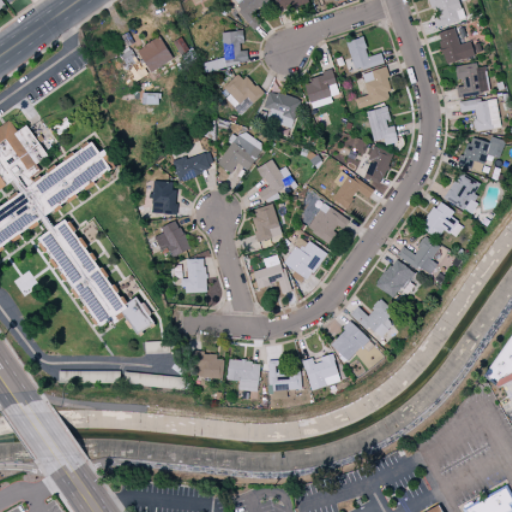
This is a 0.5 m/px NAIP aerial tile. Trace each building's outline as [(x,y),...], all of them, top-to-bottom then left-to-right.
[(237,5),(238,4),(242,0),(270,0),(272,2),(266,7),(266,6),(264,8),(263,8),(261,9),(260,8),(256,10),(253,13),(262,24),(254,30),(249,25),(239,12),(242,10),(237,5)] [(275,0),(309,0),(310,2),(296,7),(296,8),(295,8),(290,10),(289,7),(279,10),(275,0)] [(439,28),(436,17),(441,16),(437,6),(432,8),(428,0),(459,0),(462,8),(462,9),(457,11),(460,20),(460,21),(457,22),(456,21),(451,23),(451,24),(439,28)] [(462,8),(463,8),(466,18),(460,20),(457,11),(462,9),(462,8)] [(455,28),(460,26),(464,37),(458,39),(455,28)] [(447,64),(443,53),(442,53),(441,50),(439,42),(444,40),(441,33),(455,28),(458,39),(460,45),(471,41),(476,56),(464,60),(464,59),(447,64)] [(222,33),(237,31),(243,30),(244,41),(245,43),(240,44),(241,51),(248,50),(249,61),(239,62),(225,63),(225,57),(222,33)] [(138,51),(143,48),(143,46),(159,36),(173,58),(151,72),(143,59),(138,51)] [(348,72),(344,60),(351,57),(346,43),(360,38),(360,37),(363,36),(367,49),(366,49),(369,57),(378,54),(377,51),(381,50),(385,63),(363,70),(362,67),(348,72)] [(181,37),(189,50),(188,50),(189,51),(181,56),(173,43),(181,37)] [(143,59),(151,72),(138,80),(134,75),(133,76),(129,69),(126,71),(123,66),(126,64),(121,56),(124,54),(122,51),(129,47),(130,50),(131,49),(134,54),(139,62),(143,59)] [(189,50),(192,48),(198,57),(187,65),(181,56),(189,51),(188,50),(189,50)] [(239,62),(240,63),(206,73),(203,63),(225,57),(225,63),(239,62)] [(459,98),(458,94),(457,87),(464,86),(463,81),(458,82),(455,67),(477,63),(478,68),(476,68),(480,92),(482,92),(483,94),(459,98)] [(359,109),(356,99),(368,95),(364,83),(365,83),(374,80),(372,72),(372,71),(387,66),(390,77),(388,78),(391,87),(390,87),(391,90),(391,91),(388,92),(390,99),(359,109)] [(480,92),(482,92),(491,90),(487,66),(478,68),(476,68),(480,92)] [(305,85),(311,83),(310,79),(323,75),(323,73),(322,72),(329,70),(332,69),(337,84),(328,86),(331,96),(311,103),(305,85)] [(372,72),(363,75),(365,83),(374,80),(372,72)] [(224,88),(238,74),(243,80),(247,76),(264,93),(254,104),(248,97),(240,104),(239,103),(224,88)] [(263,107),(269,91),(277,94),(278,92),(284,95),(284,94),(299,99),(299,100),(301,101),(294,120),(283,116),(284,113),(271,108),(270,110),(263,107)] [(143,93),(159,93),(159,99),(159,105),(143,104),(143,93)] [(502,94),(508,93),(510,101),(504,102),(502,94)] [(248,97),(254,104),(241,116),(234,108),(239,103),(240,104),(248,97)] [(477,132),(476,129),(475,129),(474,122),(475,122),(474,119),(477,119),(475,110),(461,113),(460,108),(459,102),(481,98),(482,102),(488,101),(493,129),(477,132)] [(493,129),(488,101),(488,100),(497,99),(502,128),(493,129)] [(503,104),(511,101),(511,109),(506,111),(503,104)] [(367,112),(381,108),(387,106),(391,122),(389,122),(388,120),(386,120),(388,128),(395,126),(396,131),(397,136),(384,139),(374,142),(367,112)] [(260,107),(269,110),(266,120),(257,117),(260,107)] [(294,120),(291,129),(266,119),(270,110),(271,108),(284,113),(283,116),(294,120)] [(317,116),(327,112),(330,120),(329,121),(330,122),(331,122),(331,124),(321,128),(321,126),(322,126),(322,125),(320,126),(317,116)] [(230,123),(228,129),(216,125),(218,119),(230,123)] [(11,183),(0,190),(0,126),(4,124),(10,120),(18,132),(27,125),(49,156),(37,165),(41,171),(42,171),(32,178),(34,181),(33,181),(35,183),(19,194),(18,193),(15,189),(11,183)] [(234,142),(233,142),(229,139),(233,134),(237,137),(234,142)] [(234,142),(237,137),(239,135),(255,147),(250,154),(234,142)] [(308,135),(315,137),(313,145),(306,144),(308,135)] [(397,136),(398,142),(386,146),(384,139),(397,136)] [(457,165),(458,161),(460,155),(464,156),(468,143),(471,144),(473,138),(490,143),(490,141),(505,146),(504,147),(500,159),(488,155),(485,165),(484,164),(475,161),(472,170),(457,165)] [(0,252),(5,249),(3,247),(11,242),(12,244),(14,242),(22,237),(20,235),(29,229),(30,231),(32,230),(40,224),(38,222),(41,220),(46,217),(54,211),(56,213),(58,211),(63,208),(61,206),(67,202),(68,204),(70,203),(77,198),(78,197),(77,195),(85,189),(86,191),(88,190),(96,184),(95,182),(102,177),(104,179),(111,174),(109,172),(112,170),(110,167),(115,164),(105,150),(100,153),(93,142),(90,144),(88,142),(81,147),(83,149),(75,155),(74,153),(64,160),(65,161),(57,167),(56,165),(46,172),(47,174),(42,178),(41,176),(34,181),(33,181),(35,183),(19,194),(18,193),(8,199),(9,201),(1,207),(0,205),(0,252)] [(230,174),(217,164),(233,142),(234,142),(250,154),(257,158),(248,170),(238,163),(230,174)] [(364,178),(366,174),(365,173),(366,172),(358,169),(363,158),(371,162),(371,161),(368,160),(374,146),(394,154),(389,167),(390,167),(389,169),(388,171),(387,171),(384,178),(382,177),(379,184),(364,178)] [(205,153),(210,168),(202,171),(203,173),(196,176),(196,177),(195,178),(183,182),(183,181),(180,182),(172,162),(186,157),(187,160),(205,153)] [(310,161),(318,155),(322,161),(314,166),(310,161)] [(263,202),(258,193),(269,186),(265,179),(263,180),(257,169),(272,160),(287,183),(282,187),(283,189),(277,193),(266,200),(263,202)] [(475,161),(484,164),(481,173),(472,170),(475,161)] [(341,187),(334,182),(341,171),(349,176),(341,187)] [(464,211),(444,198),(450,189),(455,181),(456,182),(463,173),(481,184),(475,194),(479,196),(475,203),(469,199),(465,205),(467,207),(464,211)] [(349,176),(354,180),(355,177),(374,191),(372,194),(369,199),(358,191),(356,193),(355,195),(352,198),(354,200),(347,209),(333,199),(341,187),(349,176)] [(154,181),(174,182),(173,190),(177,190),(176,204),(178,204),(177,215),(162,214),(163,204),(153,203),(153,199),(150,198),(150,194),(153,194),(154,181)] [(277,193),(281,198),(268,203),(266,200),(277,193)] [(438,240),(434,238),(434,237),(421,227),(428,218),(427,217),(429,214),(434,207),(436,209),(441,202),(455,212),(452,217),(459,222),(458,224),(451,234),(450,235),(445,231),(438,240)] [(163,204),(162,214),(152,213),(153,203),(163,204)] [(321,210),(319,209),(324,203),(330,208),(326,214),(321,210)] [(258,243),(254,233),(257,232),(253,219),(256,218),(256,217),(254,210),(272,204),(283,235),(259,243),(258,243)] [(312,233),(313,231),(308,228),(321,210),(326,214),(330,208),(331,207),(349,221),(347,224),(343,230),(338,226),(334,232),(339,235),(330,246),(312,233)] [(46,217),(54,228),(50,231),(41,220),(46,217)] [(485,219),(490,222),(486,227),(482,225),(485,219)] [(101,328),(99,326),(97,327),(92,320),(94,319),(90,314),(88,315),(83,308),(85,307),(80,299),(78,300),(76,298),(73,293),(71,291),(73,289),(68,282),(66,283),(60,276),(62,274),(59,269),(57,270),(50,262),(50,261),(52,259),(47,253),(45,254),(38,245),(40,243),(38,240),(50,231),(54,228),(65,220),(68,224),(70,222),(75,230),(77,232),(75,233),(79,240),(81,238),(81,239),(88,248),(86,249),(90,255),(92,254),(96,259),(97,261),(95,262),(101,270),(102,268),(103,269),(107,275),(109,278),(108,279),(113,287),(115,286),(120,293),(118,294),(121,299),(123,297),(126,302),(128,305),(127,306),(129,309),(123,312),(126,317),(115,325),(112,321),(101,328)] [(175,221),(179,228),(180,228),(185,235),(186,235),(187,237),(186,238),(191,248),(186,251),(173,258),(167,248),(170,246),(164,233),(161,228),(175,221)] [(298,228),(301,223),(307,226),(304,231),(298,228)] [(451,234),(456,238),(464,228),(458,224),(451,234)] [(298,229),(304,234),(301,237),(295,232),(298,229)] [(164,233),(170,246),(167,248),(161,251),(154,238),(155,238),(164,233)] [(155,238),(155,237),(148,241),(154,254),(161,251),(154,238),(155,238)] [(397,256),(400,252),(404,247),(415,255),(420,249),(418,248),(420,245),(419,245),(424,239),(426,237),(441,248),(432,260),(438,265),(431,276),(419,267),(417,270),(397,256)] [(304,248),(309,241),(328,255),(313,274),(312,273),(309,277),(307,280),(305,279),(296,272),(284,263),(296,247),(300,250),(302,246),(304,248)] [(461,249),(466,252),(461,258),(457,254),(461,249)] [(266,269),(263,260),(277,255),(280,265),(268,269),(267,268),(266,269)] [(188,279),(188,272),(187,260),(204,259),(204,264),(204,268),(206,268),(206,275),(208,275),(208,279),(207,279),(207,288),(210,287),(210,292),(187,293),(186,293),(185,281),(185,279),(188,279)] [(376,286),(378,284),(377,283),(386,271),(387,272),(391,266),(392,267),(394,264),(397,260),(410,270),(415,274),(411,281),(408,279),(397,295),(394,299),(376,286)] [(253,273),(266,269),(267,268),(268,269),(280,265),(283,264),(292,292),(287,293),(282,295),(278,282),(274,283),(270,284),(271,286),(259,290),(257,286),(258,285),(253,273)] [(188,279),(188,272),(180,272),(180,281),(185,281),(185,279),(188,279)] [(305,279),(301,284),(292,277),(296,272),(305,279)] [(435,279),(440,273),(446,278),(441,284),(435,279)] [(411,281),(410,282),(414,285),(408,293),(407,292),(403,299),(397,295),(408,279),(411,281)] [(351,314),(353,311),(353,310),(355,308),(356,309),(358,306),(369,316),(374,310),(372,309),(374,306),(379,300),(379,301),(381,299),(395,312),(384,324),(390,330),(382,338),(376,332),(375,332),(369,327),(367,329),(351,314)] [(348,361),(334,347),(333,347),(331,345),(345,330),(343,328),(350,321),(370,340),(363,346),(362,346),(348,361)] [(511,336),(484,377),(499,388),(500,387),(511,380),(511,336)] [(145,342),(170,340),(170,353),(146,355),(145,342)] [(193,351),(197,351),(205,352),(205,354),(209,354),(216,354),(217,354),(217,359),(224,360),(223,378),(223,379),(199,377),(200,367),(192,366),(193,351)] [(312,391),(309,381),(310,381),(306,370),(305,370),(302,361),(307,359),(313,358),(315,364),(322,362),(321,358),(333,353),(336,360),(335,361),(339,374),(325,379),(327,386),(312,391)] [(226,380),(226,379),(227,375),(228,375),(229,359),(242,360),(242,359),(244,359),(246,359),(246,361),(253,361),(253,363),(257,364),(261,364),(260,372),(259,381),(258,381),(241,379),(241,381),(239,381),(226,380)] [(268,361),(273,361),(279,360),(280,374),(283,374),(288,374),(288,370),(298,370),(298,371),(301,371),(302,389),(287,390),(273,391),(273,385),(270,385),(269,372),(268,361)] [(121,371),(121,383),(59,382),(59,370),(121,371)] [(186,378),(184,391),(123,384),(125,372),(186,378)] [(241,381),(239,381),(239,390),(257,392),(258,381),(241,379),(241,381)] [(287,390),(287,398),(274,399),(273,391),(287,390)] [(463,511),(462,510),(507,485),(511,494),(511,511),(463,511)]
